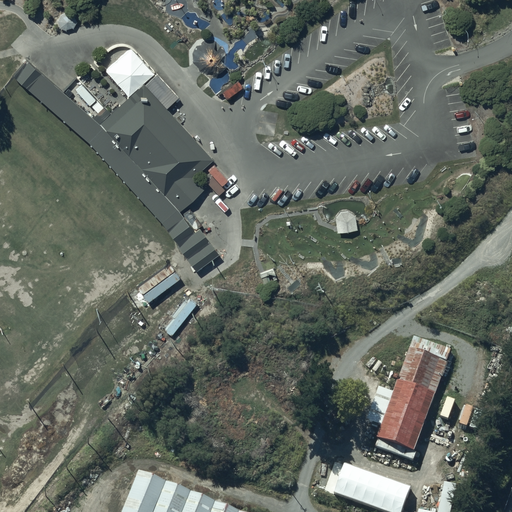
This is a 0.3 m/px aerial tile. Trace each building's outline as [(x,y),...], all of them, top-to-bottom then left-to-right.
[(28,59),(13,76),(84,138),(158,219),(183,255),(194,269),(217,251),(198,224),(193,228),(178,209),(99,120),(28,59)] [(237,81),(221,94),(226,100),(241,87),(237,81)] [(142,82),(99,120),(178,209),(204,186),(192,173),(210,157),(142,82)] [(453,351),(414,337),(376,441),(415,455),(453,351)] [(410,463),(375,450),(372,449),(369,457),(407,471),(410,463)] [(404,511),(412,490),(344,466),(334,497),(377,511),(404,511)] [(242,511),(137,470),(119,511),(242,511)] [(451,511),(456,489),(444,486),(438,511),(451,511)]
